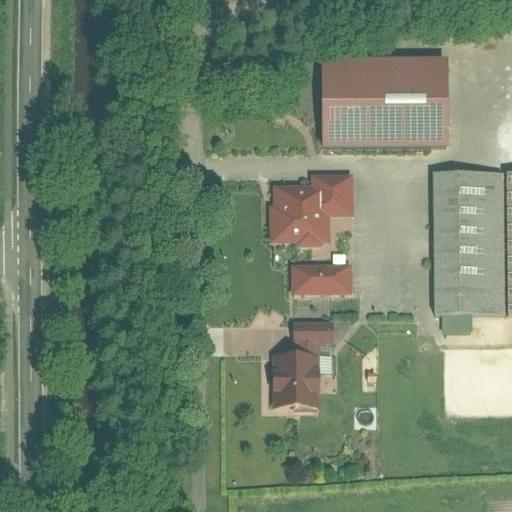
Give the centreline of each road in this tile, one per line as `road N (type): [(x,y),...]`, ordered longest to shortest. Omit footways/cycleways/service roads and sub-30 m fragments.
road 1 (track): [(280,0),(249,19),(199,25),(198,72),(511,45)]
road 2 (unclassified): [(196,511),(198,72)]
road 3 (tertiary): [(30,269),(30,0)]
road 4 (tertiary): [(31,511),(30,269)]
